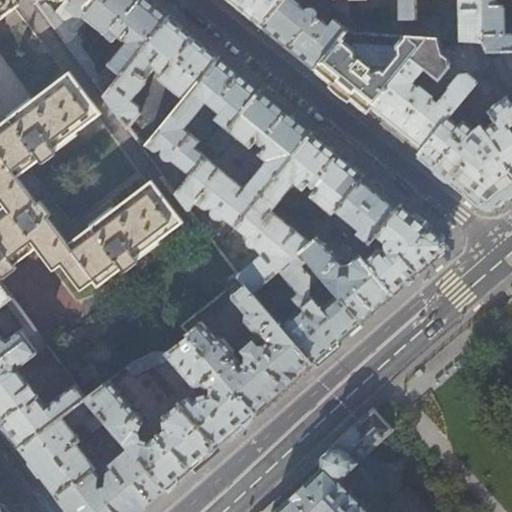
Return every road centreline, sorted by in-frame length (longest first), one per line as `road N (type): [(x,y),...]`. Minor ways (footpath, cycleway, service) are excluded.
road 1 (residential): [(509,254),(197,0)]
road 2 (secondary): [(223,511),(509,254)]
